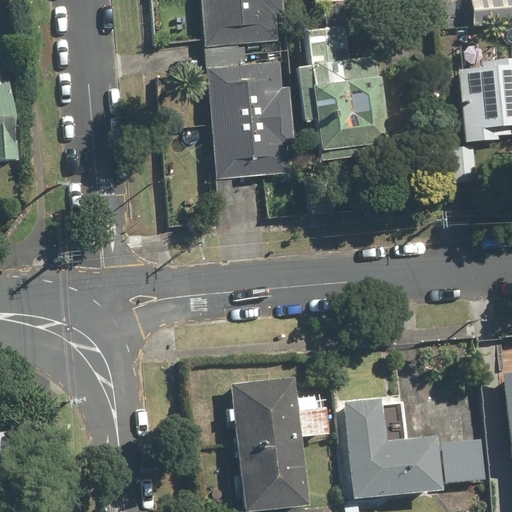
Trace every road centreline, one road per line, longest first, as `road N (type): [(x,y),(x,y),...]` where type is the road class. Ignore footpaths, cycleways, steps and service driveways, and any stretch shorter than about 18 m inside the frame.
road 1 (tertiary): [(511,270),(107,306)]
road 2 (residential): [(83,0),(107,306)]
road 3 (tertiary): [(74,336),(109,387),(124,511)]
